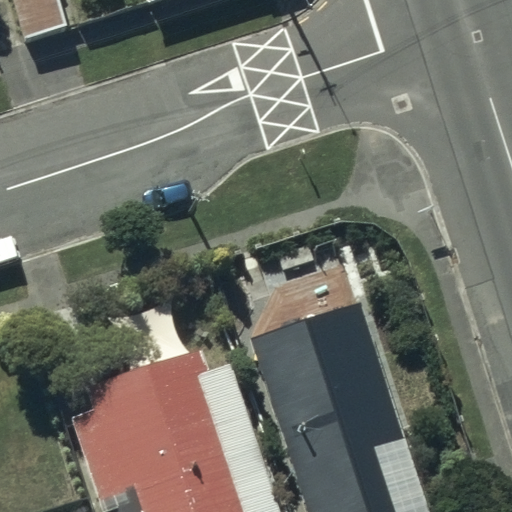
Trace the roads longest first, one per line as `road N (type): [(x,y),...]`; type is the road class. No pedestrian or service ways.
road 1 (residential): [(467,27),(278,86),(147,143),(0,191)]
road 2 (tertiary): [(467,27),(511,161)]
